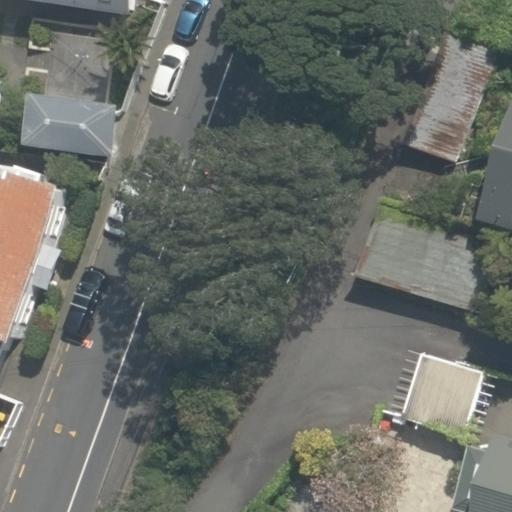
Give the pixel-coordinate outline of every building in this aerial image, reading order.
[(0,0),(0,2),(136,22),(139,0),(0,0)] [(452,171),(494,60),(454,45),(412,156),(452,171)] [(511,134),(483,224),(511,234),(511,134)] [(91,207),(0,175),(0,355),(35,368),(91,207)] [(493,375),(424,358),(407,429),(476,446),(493,375)] [(511,511),(511,458),(488,452),(472,511),(511,511)]
